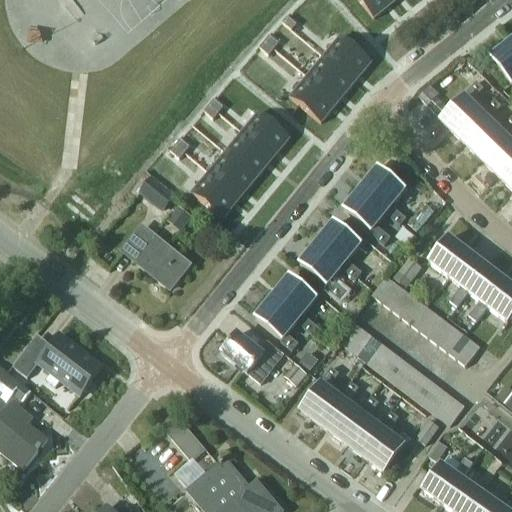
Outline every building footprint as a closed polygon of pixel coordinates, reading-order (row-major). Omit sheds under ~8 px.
[(390,0),(356,0),(374,22),(395,5),(390,0)] [(296,27),(287,19),(284,23),(282,26),(291,33),(296,27)] [(279,46),(269,38),(267,41),(264,44),(273,52),(279,46)] [(341,39),(324,60),(355,85),(372,65),(341,39)] [(273,52),(264,44),(259,51),(268,58),(273,52)] [(511,45),(491,61),(511,87),(511,45)] [(324,60),(307,80),(338,105),(355,85),(324,60)] [(307,80),(290,100),(321,126),(338,105),(307,80)] [(464,100),(470,106),(484,92),(476,85),(463,99),(464,100)] [(430,88),(419,100),(428,109),(440,97),(430,88)] [(481,116),(470,106),(464,100),(441,125),(460,143),(484,119),(481,116)] [(223,110),(214,102),(209,108),(218,116),(223,110)] [(484,119),(488,123),(501,109),(494,102),(481,116),(484,119)] [(442,123),(449,115),(436,104),(429,111),(442,123)] [(218,116),(209,108),(204,115),(213,122),(218,116)] [(259,115),(242,136),(273,161),(290,141),(259,115)] [(499,133),(488,123),(484,119),(460,143),(478,160),(501,136),(499,133)] [(501,136),(505,140),(511,133),(511,119),(499,133),(501,136)] [(242,136),(225,156),(256,181),(273,161),(242,136)] [(511,146),(505,140),(501,136),(478,160),(496,178),(511,160),(511,146)] [(190,150),(180,142),(175,148),(184,156),(190,150)] [(184,156),(175,148),(170,154),(179,162),(184,156)] [(225,156),(209,176),(240,202),(256,181),(225,156)] [(511,160),(496,178),(511,193),(511,160)] [(378,172),(361,192),(388,214),(392,209),(405,193),(378,172)] [(209,176),(192,197),(223,222),(240,202),(209,176)] [(152,179),(138,196),(162,215),(175,198),(152,179)] [(361,192),(345,213),(371,234),(376,228),(385,217),(388,214),(361,192)] [(388,214),(385,217),(401,229),(407,222),(392,209),(388,214)] [(178,210),(167,224),(180,234),(191,220),(178,210)] [(334,226),(317,247),(344,268),(348,263),(360,248),(334,226)] [(371,234),(370,235),(385,248),(392,241),(376,228),(371,234)] [(140,270),(168,291),(187,267),(141,230),(124,251),(143,266),(140,270)] [(449,240),(429,266),(449,281),(469,255),(449,240)] [(317,247),(300,267),(327,289),(332,283),(341,271),(344,268),(317,247)] [(469,255),(449,281),(461,290),(468,296),(488,270),(469,255)] [(421,271),(408,261),(393,280),(406,290),(421,271)] [(344,268),(341,271),(356,283),(363,276),(348,263),(344,268)] [(488,270),(468,296),(469,296),(480,305),(487,311),(488,311),(508,285),(488,270)] [(379,306),(394,286),(385,279),(370,299),(379,306)] [(290,280),(273,301),(299,323),(303,318),(316,302),(290,280)] [(327,289),(325,290),(341,303),(347,295),(332,283),(327,289)] [(511,288),(508,285),(488,311),(508,326),(511,320),(511,288)] [(389,313),(404,293),(394,286),(379,306),(389,313)] [(461,290),(451,305),(458,310),(469,296),(468,296),(461,290)] [(398,320),(413,300),(404,293),(389,313),(398,320)] [(408,327),(422,307),(413,300),(398,320),(408,327)] [(273,301),(256,322),(282,343),(287,337),(296,326),(299,323),(273,301)] [(480,305),(469,319),(477,325),(487,311),(480,305)] [(417,334),(432,314),(422,307),(408,327),(417,334)] [(426,341),(441,321),(432,314),(417,334),(426,341)] [(299,323),(296,326),(312,338),(318,330),(303,318),(299,323)] [(436,348),(451,328),(441,321),(426,341),(436,348)] [(345,350),(360,331),(351,323),(336,343),(345,350)] [(445,355),(460,335),(451,328),(436,348),(445,355)] [(354,358),(369,338),(360,331),(345,350),(354,358)] [(265,374),(280,355),(266,345),(259,354),(235,335),(219,357),(245,378),(246,377),(259,387),(268,376),(265,374)] [(455,362),(469,342),(460,335),(445,355),(455,362)] [(100,369),(57,336),(45,352),(31,342),(11,369),(25,380),(36,366),(51,378),(61,384),(78,398),(100,369)] [(282,343),(281,344),(293,354),(299,347),(287,337),(282,343)] [(363,365),(379,345),(369,338),(354,358),(363,365)] [(469,342),(455,362),(464,369),(479,349),(469,342)] [(373,372),(388,352),(379,345),(363,365),(373,372)] [(382,379),(397,359),(388,352),(373,372),(382,379)] [(308,355),(299,366),(310,375),(319,364),(308,355)] [(391,386),(406,366),(397,359),(382,379),(391,386)] [(400,393),(416,373),(406,366),(391,386),(400,393)] [(307,378),(295,367),(283,381),(296,391),(307,378)] [(321,387),(301,415),(322,430),(343,403),(339,401),(328,392),(339,376),(331,370),(319,386),(321,387)] [(0,456),(1,457),(23,474),(48,442),(26,425),(31,419),(18,409),(29,395),(0,371),(0,456)] [(410,400),(425,380),(416,373),(400,393),(410,400)] [(51,378),(47,384),(56,391),(61,384),(51,378)] [(419,407),(434,387),(425,380),(410,400),(419,407)] [(343,403),(322,430),(342,445),(363,418),(359,415),(347,407),(359,391),(351,385),(339,401),(343,403)] [(428,414),(443,394),(434,387),(419,407),(428,414)] [(511,394),(505,389),(496,401),(511,413),(511,394)] [(437,421),(453,401),(443,394),(428,414),(437,421)] [(363,418),(342,445),(362,460),(383,433),(379,430),(367,421),(379,406),(371,400),(359,415),(363,418)] [(453,401),(437,421),(447,428),(462,409),(453,401)] [(383,433),(362,460),(384,476),(404,448),(387,436),(399,420),(391,414),(379,430),(383,433)] [(174,416),(160,428),(192,465),(206,453),(174,416)] [(438,430),(428,423),(415,441),(425,448),(438,430)] [(447,450),(439,445),(428,461),(436,466),(447,450)] [(246,489),(223,461),(185,493),(200,511),(278,511),(254,483),(246,489)] [(460,467),(454,477),(461,482),(472,467),(464,461),(460,467)] [(441,468),(422,494),(443,509),(461,482),(454,477),(442,468),(441,468)] [(461,482),(443,509),(447,511),(470,511),(481,496),(461,482)] [(481,496),(470,511),(500,511),(501,510),(481,496)]
